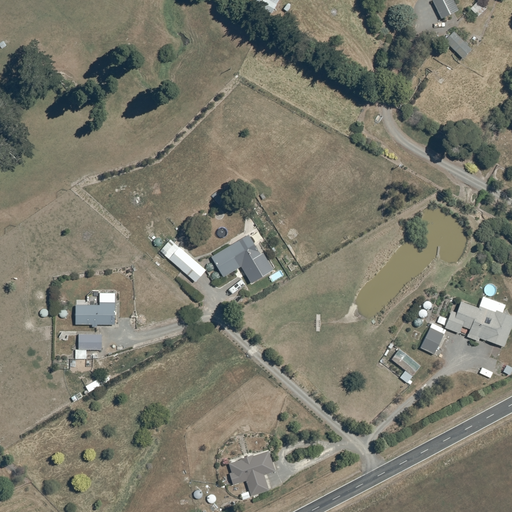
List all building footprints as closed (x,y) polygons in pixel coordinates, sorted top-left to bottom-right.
[(278,0),(256,0),(254,4),(271,14),(278,0)] [(458,10),(452,0),(434,0),(432,1),(441,19),(458,10)] [(486,9),(478,1),(470,8),(478,17),(486,9)] [(471,50),(453,32),(445,41),(463,59),(471,50)] [(453,69),(443,64),(437,75),(446,81),(453,69)] [(261,255),(249,235),(211,256),(223,277),(261,255)] [(175,246),(169,241),(160,251),(195,282),(206,270),(176,245),(175,246)] [(511,324),(511,316),(503,314),(506,305),(480,297),(477,305),(461,300),(456,313),(451,311),(448,318),(438,315),(435,325),(459,333),(462,326),(470,329),(467,337),(478,340),(479,338),(505,347),(511,324)] [(114,325),(114,305),(76,304),(76,324),(114,325)] [(444,334),(430,328),(421,349),(434,355),(444,334)] [(103,334),(78,333),(77,349),(74,349),(74,359),(86,359),(87,351),(102,351),(103,334)] [(420,366),(399,349),(391,360),(412,376),(420,366)] [(240,493),(242,501),(250,498),(250,496),(268,491),(263,474),(275,471),(269,451),(229,462),(232,474),(230,474),(233,485),(246,481),(249,491),(240,493)]
